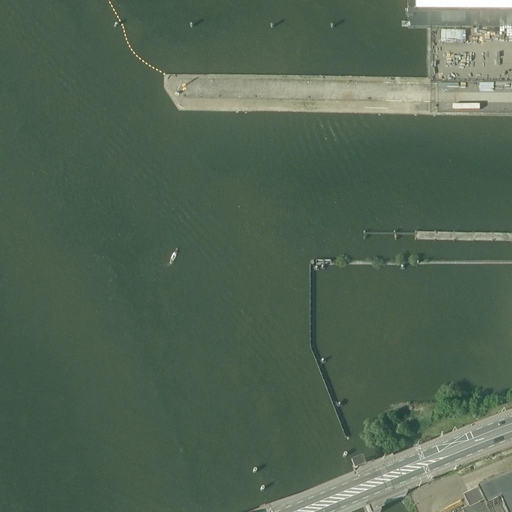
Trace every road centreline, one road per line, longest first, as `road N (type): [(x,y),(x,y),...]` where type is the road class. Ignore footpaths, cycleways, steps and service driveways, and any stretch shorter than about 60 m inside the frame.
road 1 (motorway): [(511,297),(0,304)]
road 2 (motorway): [(0,335),(511,328)]
road 3 (primary): [(310,511),(511,430)]
